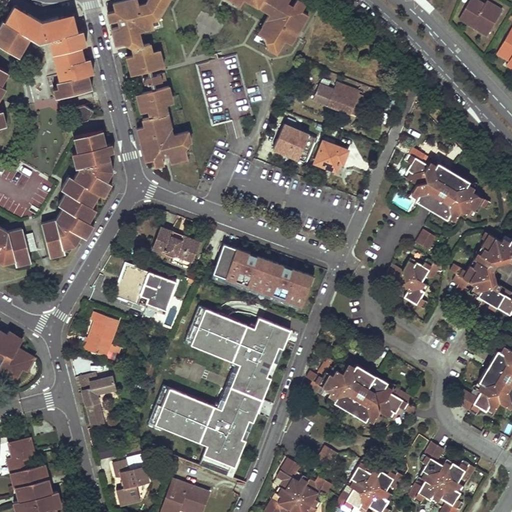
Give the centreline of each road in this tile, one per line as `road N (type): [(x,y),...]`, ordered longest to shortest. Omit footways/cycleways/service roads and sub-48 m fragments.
road 1 (residential): [(237,511),(342,258)]
road 2 (residential): [(138,191),(164,193),(342,258)]
road 3 (tertiary): [(370,0),(429,52),(511,149)]
road 4 (residential): [(138,191),(89,0)]
road 5 (residential): [(442,384),(477,321),(442,300),(414,346)]
road 6 (residential): [(46,320),(67,302),(138,191)]
road 7 (tertiary): [(511,114),(400,0)]
road 8 (residential): [(342,258),(401,117)]
road 9 (residential): [(66,394),(102,511)]
